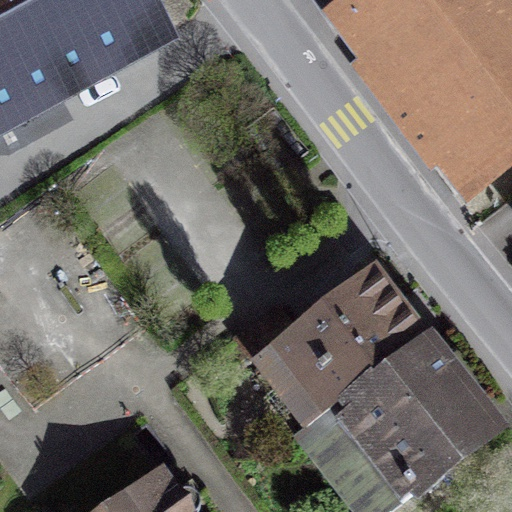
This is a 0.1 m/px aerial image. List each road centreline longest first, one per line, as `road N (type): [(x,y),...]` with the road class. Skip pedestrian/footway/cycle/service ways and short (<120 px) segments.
road 1 (secondary): [(511,331),(258,0)]
road 2 (unknown): [(236,0),(129,95),(0,184)]
